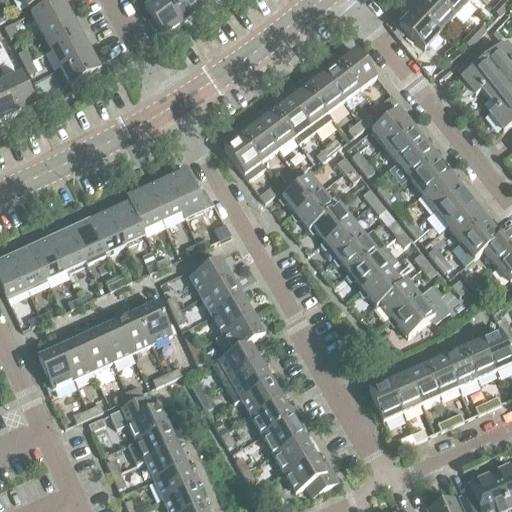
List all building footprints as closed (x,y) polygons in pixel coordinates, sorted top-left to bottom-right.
[(20,0),(27,12),(49,0),(20,0)] [(31,17),(40,35),(71,19),(61,0),(31,17)] [(182,27),(163,0),(160,0),(144,11),(151,20),(147,23),(154,34),(158,31),(164,39),(182,27)] [(188,0),(163,0),(182,27),(199,14),(188,0)] [(188,0),(199,14),(216,2),(214,0),(188,0)] [(415,0),(410,0),(406,5),(439,36),(454,21),(432,0),(426,0),(421,5),(415,0)] [(432,0),(454,21),(462,28),(477,13),(469,5),(463,0),(432,0)] [(511,0),(504,0),(500,5),(507,11),(511,5),(511,0)] [(439,36),(406,5),(400,12),(408,20),(400,28),(425,52),(439,36)] [(507,11),(500,5),(492,14),(499,20),(507,11)] [(40,35),(50,53),(81,37),(71,19),(40,35)] [(5,32),(11,43),(19,39),(12,27),(5,32)] [(479,28),(471,36),(477,43),(485,34),(479,28)] [(477,43),(471,36),(463,45),(469,51),(477,43)] [(50,53),(60,71),(91,55),(81,37),(50,53)] [(482,48),(476,53),(505,89),(511,83),(511,51),(506,44),(489,57),(482,48)] [(444,57),(450,64),(460,57),(454,49),(444,57)] [(18,57),(24,67),(32,63),(26,52),(18,57)] [(357,53),(340,66),(360,94),(377,81),(357,53)] [(482,93),(489,102),(505,89),(476,53),(470,58),(477,67),(461,80),(475,98),(482,93)] [(91,55),(60,71),(70,90),(100,73),(91,55)] [(440,73),(425,58),(417,66),(430,82),(440,73)] [(32,63),(24,67),(30,78),(38,74),(32,63)] [(340,66),(323,78),(343,106),(360,94),(340,66)] [(22,76),(3,85),(17,116),(37,108),(33,100),(22,76)] [(323,78),(306,91),(327,118),(343,106),(323,78)] [(3,85),(0,85),(0,124),(17,116),(3,85)] [(511,126),(511,97),(505,89),(489,102),(495,110),(489,115),(503,133),(511,126)] [(306,91),(290,103),(310,130),(327,118),(306,91)] [(40,97),(33,100),(37,108),(38,112),(46,108),(40,97)] [(381,108),(386,115),(396,106),(391,100),(381,108)] [(290,103),(274,115),(294,142),(310,130),(290,103)] [(371,134),(385,151),(412,129),(398,112),(371,134)] [(274,115),(257,127),(278,154),(294,142),(274,115)] [(368,118),(358,126),(364,134),(374,125),(368,118)] [(364,134),(358,126),(348,135),(354,142),(364,134)] [(257,127),(240,139),(261,167),(261,166),(278,154),(257,127)] [(385,151),(397,167),(424,145),(412,129),(385,151)] [(261,167),(240,139),(224,151),(248,185),(265,172),(261,166),(261,167)] [(336,144),(326,152),(332,159),(342,151),(336,144)] [(397,167),(410,183),(437,161),(424,145),(397,167)] [(332,159),(326,152),(316,160),(322,168),(332,159)] [(352,162),(359,171),(367,165),(359,156),(352,162)] [(410,183),(423,198),(450,177),(437,161),(410,183)] [(337,168),(345,178),(352,171),(345,162),(337,168)] [(367,165),(359,171),(368,182),(375,176),(367,165)] [(302,166),(292,174),(298,181),(308,173),(302,166)] [(352,171),(345,178),(353,188),(361,182),(352,171)] [(187,173),(167,183),(182,215),(185,223),(214,209),(204,192),(197,195),(187,173)] [(298,181),(292,174),(282,182),(288,189),(298,181)] [(423,198),(436,215),(463,193),(450,177),(423,198)] [(287,206),(295,216),(296,217),(323,195),(310,179),(279,203),(282,208),(287,206)] [(167,183),(147,192),(162,224),(182,215),(167,183)] [(377,193),(385,203),(392,197),(384,187),(377,193)] [(127,201),(130,206),(143,233),(162,224),(147,192),(127,201)] [(259,199),(265,207),(275,199),(269,192),(259,199)] [(436,215),(448,230),(475,209),(463,193),(436,215)] [(363,200),(370,209),(378,203),(370,194),(363,200)] [(300,222),(308,233),(336,211),(335,210),(323,195),(296,217),(295,216),(291,219),(295,224),(300,222)] [(392,197),(385,203),(393,214),(401,208),(392,197)] [(378,203),(370,209),(379,220),(386,214),(378,203)] [(130,206),(110,215),(125,248),(145,239),(143,233),(130,206)] [(316,235),(324,245),(325,246),(352,224),(339,207),(335,210),(336,211),(308,233),(312,237),(316,235)] [(448,230),(461,246),(488,225),(475,209),(448,230)] [(110,215),(91,224),(106,257),(125,248),(110,215)] [(402,226),(410,235),(418,229),(410,220),(402,226)] [(91,224),(71,233),(86,266),(87,268),(107,259),(106,257),(91,224)] [(329,251),(337,261),(338,262),(365,240),(352,224),(325,246),(324,245),(321,248),(324,253),(329,251)] [(474,263),(484,255),(484,254),(501,241),(500,240),(488,225),(461,246),(474,263)] [(388,232),(396,241),(403,235),(396,226),(388,232)] [(418,229),(410,235),(418,246),(426,240),(418,229)] [(484,254),(484,255),(497,270),(511,258),(511,234),(510,232),(500,240),(501,241),(484,254)] [(71,233),(51,242),(66,275),(86,266),(71,233)] [(342,267),(350,277),(350,278),(385,250),(373,234),(365,240),(338,262),(337,261),(333,264),(337,269),(342,267)] [(403,235),(396,241),(404,252),(412,246),(403,235)] [(51,242),(32,251),(47,284),(66,275),(51,242)] [(208,242),(196,248),(200,255),(211,250),(208,242)] [(200,255),(196,248),(186,252),(189,260),(200,255)] [(354,283),(362,293),(363,293),(390,272),(391,272),(398,266),(385,250),(350,278),(350,277),(346,280),(350,284),(354,283)] [(32,251),(12,260),(27,293),(47,284),(32,251)] [(428,258),(436,267),(443,261),(436,252),(428,258)] [(414,264),(421,273),(429,267),(421,258),(414,264)] [(511,258),(497,270),(510,287),(511,285),(511,258)] [(27,294),(12,260),(0,265),(0,286),(7,303),(27,294)] [(168,261),(157,265),(161,273),(172,268),(168,261)] [(443,261),(436,267),(444,278),(451,272),(443,261)] [(189,281),(201,301),(232,283),(221,263),(189,281)] [(161,273),(157,265),(147,270),(150,277),(161,273)] [(429,267),(421,273),(430,284),(437,278),(429,267)] [(367,298),(376,309),(403,288),(403,287),(391,272),(390,272),(363,293),(362,293),(359,296),(363,300),(367,298)] [(464,281),(471,291),(479,285),(471,276),(464,281)] [(129,278),(118,283),(121,291),(132,286),(129,278)] [(121,291),(118,283),(107,288),(111,295),(121,291)] [(201,301),(212,320),(243,301),(232,283),(201,301)] [(384,311),(392,322),(420,300),(407,284),(403,287),(403,288),(376,309),(379,314),(384,311)] [(444,303),(450,310),(468,295),(459,285),(452,290),(455,294),(444,303)] [(479,285),(471,291),(480,301),(487,296),(479,285)] [(420,300),(392,322),(408,341),(428,326),(436,329),(451,317),(431,292),(420,301),(420,300)] [(90,296),(79,302),(82,309),(93,303),(90,296)] [(167,302),(173,316),(180,313),(174,299),(167,302)] [(212,320),(223,338),(254,320),(243,301),(212,320)] [(82,309),(79,302),(68,307),(71,314),(82,309)] [(157,307),(137,317),(152,349),(172,340),(157,307)] [(180,313),(173,316),(179,329),(186,326),(180,313)] [(51,314),(39,319),(43,327),(54,322),(51,314)] [(137,317),(118,326),(132,358),(152,349),(137,317)] [(43,327),(39,319),(29,324),(32,332),(43,327)] [(216,343),(226,360),(233,356),(234,356),(250,347),(250,348),(265,339),(254,320),(223,338),(223,339),(216,343)] [(497,325),(501,335),(502,337),(510,333),(505,322),(497,325)] [(118,326),(98,334),(113,367),(132,358),(118,326)] [(511,346),(511,337),(510,333),(502,337),(501,337),(507,349),(511,346)] [(98,334),(78,343),(93,376),(113,367),(98,334)] [(501,335),(481,344),(495,376),(511,368),(511,360),(507,349),(501,337),(502,337),(501,335)] [(185,342),(190,354),(198,351),(192,339),(185,342)] [(78,343),(59,352),(74,385),(93,376),(78,343)] [(481,344),(463,352),(477,384),(495,376),(481,344)] [(212,370),(223,388),(261,366),(250,348),(250,347),(234,356),(233,356),(226,360),(222,363),(219,365),(220,366),(214,369),(212,370)] [(198,351),(190,354),(197,368),(204,365),(198,351)] [(74,385),(59,352),(38,362),(53,394),(74,385)] [(463,352),(444,360),(458,392),(477,384),(463,352)] [(220,366),(219,365),(222,363),(220,360),(219,361),(219,360),(212,364),(214,369),(220,366)] [(444,360),(425,369),(439,400),(458,392),(444,360)] [(235,408),(242,404),(241,403),(272,385),(261,366),(223,388),(235,408)] [(425,369),(407,377),(421,409),(439,400),(425,369)] [(179,372),(165,378),(169,385),(182,379),(179,372)] [(407,377),(388,385),(402,417),(421,409),(407,377)] [(169,385),(165,378),(152,384),(156,391),(169,385)] [(242,404),(252,422),(283,403),(272,385),(241,403),(242,404)] [(402,417),(388,385),(369,394),(383,425),(402,417)] [(192,390),(199,402),(206,398),(199,386),(192,390)] [(139,390),(126,396),(129,403),(143,397),(139,390)] [(129,403),(126,396),(113,402),(117,409),(129,403)] [(206,398),(199,402),(206,415),(213,411),(206,398)] [(497,399),(486,404),(490,413),(501,408),(497,399)] [(128,428),(136,445),(169,430),(159,410),(154,413),(149,401),(110,419),(117,433),(128,428)] [(252,422),(263,440),(294,422),(283,403),(252,422)] [(490,413),(486,404),(474,409),(478,418),(490,413)] [(100,408),(87,414),(90,421),(103,415),(100,408)] [(90,421),(87,414),(74,419),(77,427),(90,421)] [(461,416),(449,421),(452,430),(464,424),(461,416)] [(452,430),(449,421),(437,426),(441,435),(452,430)] [(263,440),(274,459),(305,440),(294,422),(263,440)] [(89,429),(92,437),(106,430),(102,423),(89,429)] [(213,427),(221,440),(228,436),(220,423),(213,427)] [(137,469),(145,466),(145,465),(178,450),(169,430),(136,445),(137,446),(129,450),(137,469)] [(423,433),(412,438),(415,446),(427,441),(423,433)] [(228,436),(221,440),(228,452),(235,448),(228,436)] [(415,446),(412,438),(400,443),(404,451),(415,446)] [(274,459),(285,477),(316,459),(305,440),(274,459)] [(145,465),(145,466),(154,485),(187,470),(178,450),(145,465)] [(316,459),(285,477),(296,496),(306,491),(313,502),(338,487),(331,474),(326,477),(316,459)] [(235,465),(243,477),(250,473),(243,460),(235,465)] [(106,467),(112,480),(120,477),(114,463),(106,467)] [(154,485),(163,505),(196,490),(187,470),(154,485)] [(511,511),(511,470),(493,478),(508,511),(511,511)] [(250,473),(243,477),(250,489),(257,485),(250,473)] [(120,477),(112,480),(118,493),(126,489),(120,477)] [(508,511),(493,478),(470,489),(475,500),(460,506),(462,511),(508,511)] [(163,505),(166,511),(198,511),(205,509),(196,490),(163,505)] [(124,506),(126,511),(135,511),(132,503),(124,506)] [(458,511),(454,503),(432,511),(458,511)]
